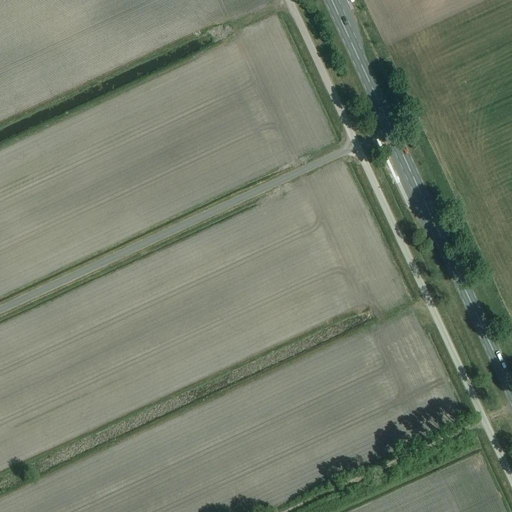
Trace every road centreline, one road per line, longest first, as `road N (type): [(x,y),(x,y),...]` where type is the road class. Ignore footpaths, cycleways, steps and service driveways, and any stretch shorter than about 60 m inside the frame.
road 1 (primary): [(511,396),(335,0)]
road 2 (unclassified): [(0,309),(356,145)]
road 3 (unclassified): [(511,480),(356,145)]
road 4 (track): [(481,416),(276,511)]
road 5 (unclassified): [(356,145),(288,0)]
